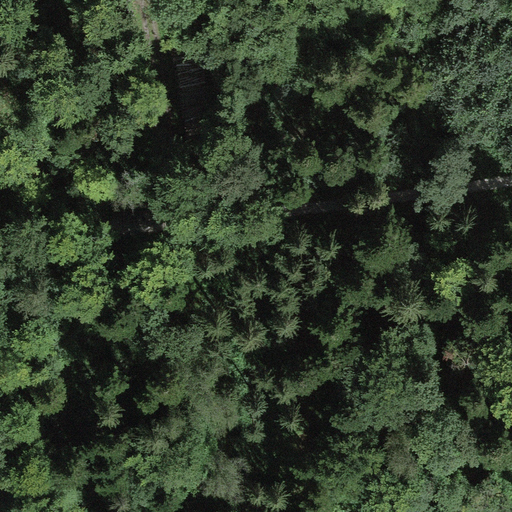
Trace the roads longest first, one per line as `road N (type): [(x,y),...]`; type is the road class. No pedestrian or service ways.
road 1 (track): [(0,233),(511,164)]
road 2 (track): [(154,210),(123,0)]
